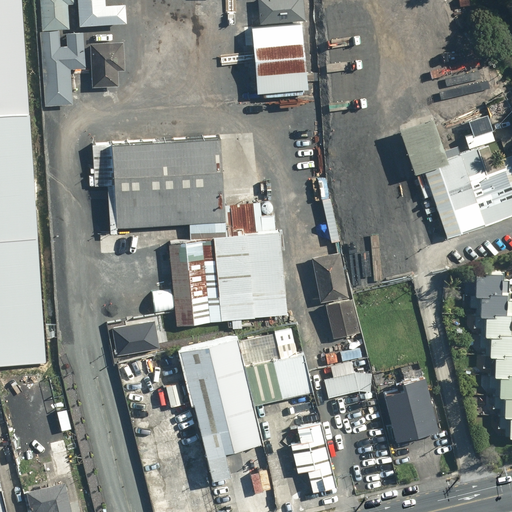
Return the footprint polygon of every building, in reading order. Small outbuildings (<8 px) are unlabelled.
[(0,0),(0,109),(30,108),(21,0),(0,0)] [(106,2),(67,2),(67,24),(73,24),(73,79),(100,79),(100,23),(106,23),(106,2)] [(298,11),(250,14),(252,44),(300,40),(298,11)] [(140,48),(141,28),(126,28),(126,24),(106,24),(105,78),(135,79),(136,48),(140,48)] [(68,31),(38,33),(40,83),(71,82),(68,31)] [(300,40),(252,44),(255,74),(302,70),(300,40)] [(30,108),(0,109),(0,241),(39,240),(30,108)] [(339,147),(359,233),(409,222),(385,114),(350,122),(353,135),(342,137),(339,147)] [(220,174),(217,132),(90,140),(93,182),(111,180),(115,222),(190,216),(191,234),(167,236),(173,320),(224,317),(224,324),(253,322),(252,311),(285,308),(279,227),(275,227),(273,213),(261,214),(257,171),(220,174)] [(433,191),(447,233),(511,211),(511,153),(503,156),(506,167),(489,173),(479,144),(423,162),(425,168),(418,171),(425,193),(433,191)] [(314,178),(287,182),(299,268),(326,264),(314,178)] [(0,364),(46,362),(39,240),(0,241),(0,364)] [(335,264),(315,268),(318,287),(322,286),(339,282),(335,264)] [(477,269),(477,273),(464,273),(464,291),(470,291),(492,291),(492,287),(509,287),(509,276),(504,276),(504,267),(487,266),(487,269),(477,269)] [(339,282),(322,286),(325,304),(347,300),(343,281),(339,282)] [(511,296),(509,296),(509,287),(492,287),(492,291),(470,291),(470,304),(476,304),(476,311),(496,311),(496,308),(511,307),(511,296)] [(111,299),(113,314),(117,314),(120,335),(153,330),(150,309),(160,307),(157,292),(111,299)] [(511,307),(496,308),(496,311),(476,311),(475,311),(475,324),(481,324),(481,331),(501,331),(501,328),(511,328),(511,307)] [(511,328),(501,328),(501,331),(481,331),(480,331),(480,344),(485,344),(485,351),(506,351),(506,349),(511,348),(511,328)] [(157,332),(114,341),(117,358),(160,348),(157,332)] [(253,401),(243,361),(236,333),(177,348),(190,401),(194,400),(212,475),(230,471),(225,448),(262,439),(253,401)] [(243,361),(253,401),(312,385),(302,345),(243,361)] [(511,348),(506,349),(506,351),(485,351),(485,364),(490,364),(490,372),(510,371),(510,369),(511,368),(511,348)] [(141,357),(116,362),(124,398),(149,392),(141,357)] [(355,364),(336,368),(345,399),(344,410),(362,411),(363,394),(355,364)] [(511,368),(510,369),(510,371),(490,372),(489,371),(489,384),(494,385),(494,392),(511,391),(511,368)] [(384,389),(394,436),(437,426),(425,371),(402,377),(404,384),(384,389)] [(182,403),(177,382),(164,385),(169,406),(182,403)] [(511,391),(494,392),(494,405),(499,405),(499,412),(511,411),(511,391)] [(511,411),(499,412),(499,425),(505,425),(505,433),(511,432),(511,411)] [(306,466),(311,488),(336,482),(320,418),(296,424),(300,439),(290,441),(297,469),(306,466)] [(0,511),(13,511),(21,510),(0,428),(0,511)] [(50,444),(58,477),(73,473),(65,440),(50,444)] [(72,511),(66,482),(27,491),(31,511),(72,511)]
